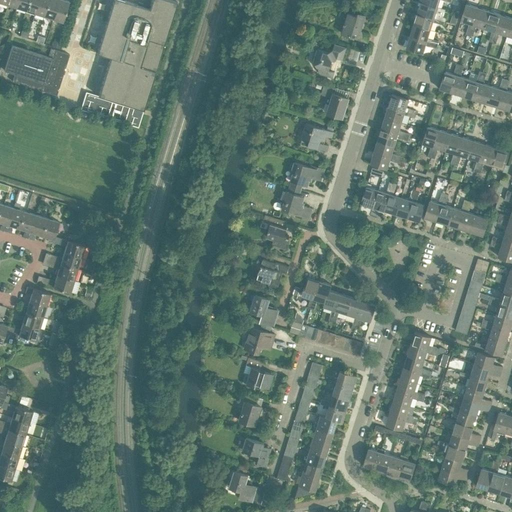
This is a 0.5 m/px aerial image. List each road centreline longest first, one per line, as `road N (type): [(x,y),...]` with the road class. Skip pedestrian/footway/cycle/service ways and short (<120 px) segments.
road 1 (residential): [(327,226),(398,0)]
road 2 (residential): [(276,446),(305,349),(377,370)]
road 3 (residential): [(377,370),(396,308),(327,226)]
road 4 (residential): [(394,511),(349,457),(377,370)]
